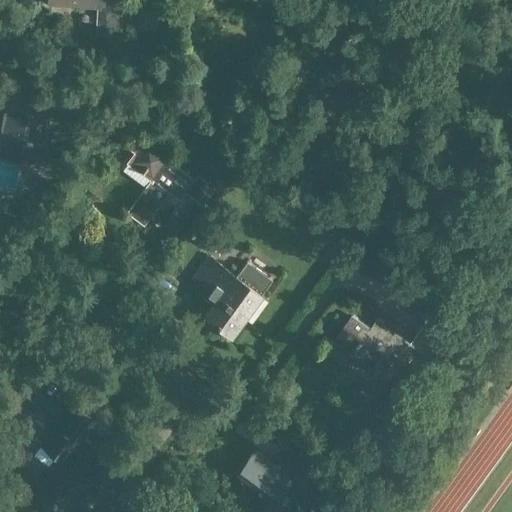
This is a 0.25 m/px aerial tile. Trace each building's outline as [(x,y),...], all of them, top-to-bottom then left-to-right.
[(49,0),(49,4),(97,8),(95,36),(121,37),(123,0),(49,0)] [(10,97),(0,148),(0,158),(37,166),(49,105),(10,97)] [(126,212),(144,225),(169,192),(175,196),(180,189),(202,205),(215,188),(198,175),(194,179),(168,159),(170,157),(147,140),(130,163),(152,179),(126,212)] [(214,302),(205,315),(231,335),(272,280),(247,262),(236,276),(209,257),(189,284),(214,302)] [(389,378),(414,345),(378,319),(372,327),(355,314),(336,339),(389,378)] [(436,347),(449,329),(432,316),(418,334),(436,347)] [(19,405),(29,412),(33,406),(56,423),(41,443),(67,462),(73,453),(69,450),(79,435),(87,441),(98,425),(65,401),(60,408),(21,379),(4,402),(15,410),(19,405)] [(249,485),(274,503),(290,481),(298,486),(309,471),(285,453),(276,465),(255,449),(238,472),(251,482),(249,485)]
